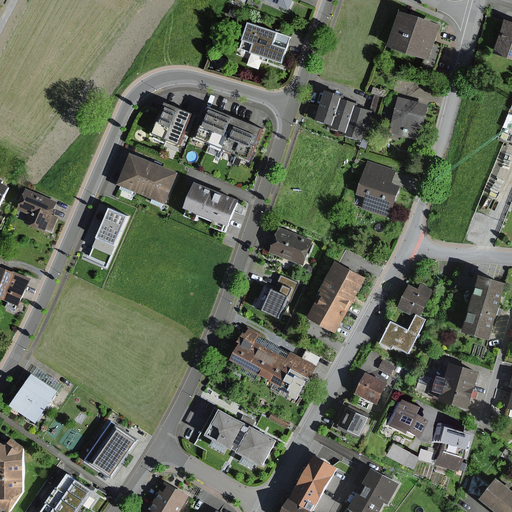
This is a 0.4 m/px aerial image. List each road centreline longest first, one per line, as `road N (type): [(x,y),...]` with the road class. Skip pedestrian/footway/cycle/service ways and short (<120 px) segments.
road 1 (residential): [(292,106),(201,78),(156,83),(138,94),(0,384)]
road 2 (residential): [(158,449),(221,314),(292,106)]
road 3 (residential): [(266,509),(408,244)]
road 4 (residential): [(408,244),(477,16)]
road 5 (residential): [(158,449),(266,509)]
